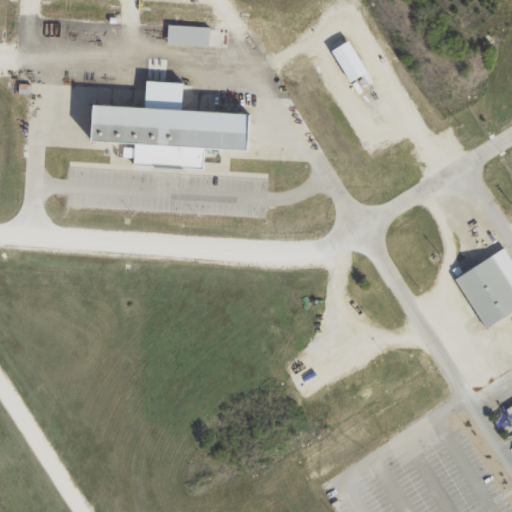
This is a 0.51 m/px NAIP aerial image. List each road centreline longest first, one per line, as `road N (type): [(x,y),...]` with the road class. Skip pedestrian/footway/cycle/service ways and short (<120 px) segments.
road 1 (residential): [(0,385),(81,511),(472,403),(361,227),(511,132)]
road 2 (residential): [(0,236),(291,253),(337,244),(361,227)]
